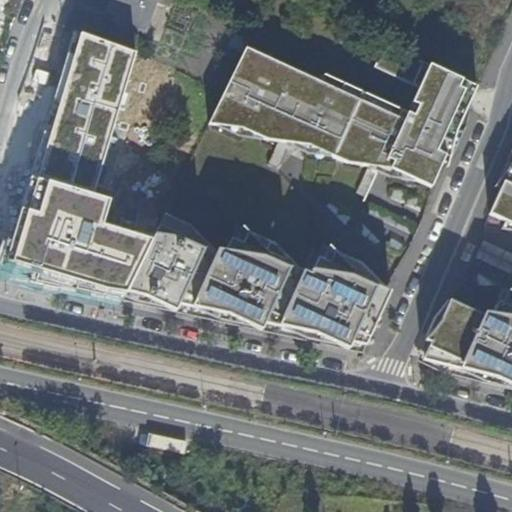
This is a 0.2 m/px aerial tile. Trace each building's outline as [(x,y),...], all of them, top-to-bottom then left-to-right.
[(112,0),(109,11),(121,16),(118,25),(120,26),(121,24),(146,34),(156,4),(170,9),(173,0),(112,0)] [(4,273),(121,296),(149,241),(98,228),(107,202),(94,197),(133,55),(74,33),(4,273)] [(386,37),(383,43),(389,46),(392,40),(386,37)] [(406,121),(244,49),(206,127),(432,189),(445,158),(437,153),(470,85),(389,46),(377,69),(419,86),(406,121)] [(511,168),(492,215),(511,225),(511,168)] [(149,241),(121,296),(150,302),(252,324),(337,343),(366,349),(391,293),(315,262),(308,279),(229,243),(222,259),(155,229),(149,241)] [(511,320),(485,318),(449,304),(421,363),(509,388),(511,388),(511,320)]
